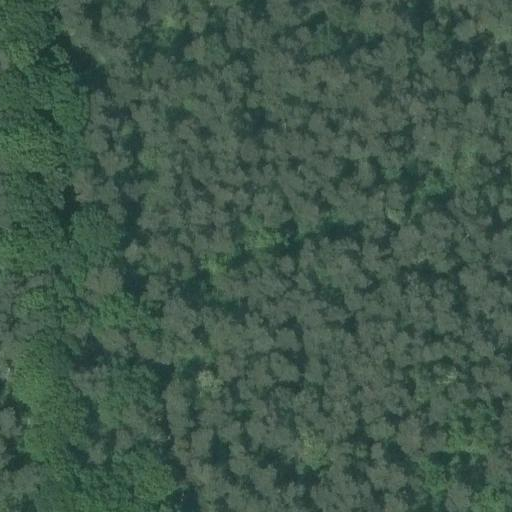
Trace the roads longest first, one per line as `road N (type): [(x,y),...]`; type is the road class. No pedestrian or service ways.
road 1 (track): [(188,511),(47,0)]
road 2 (track): [(511,476),(374,511)]
